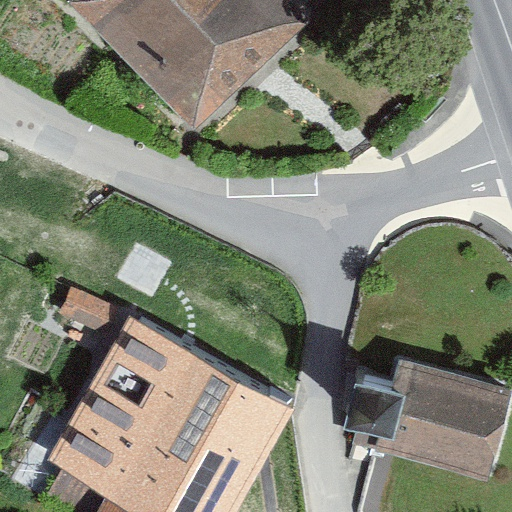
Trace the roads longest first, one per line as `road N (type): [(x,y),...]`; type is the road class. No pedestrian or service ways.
road 1 (residential): [(0,109),(203,198),(326,209)]
road 2 (residential): [(335,511),(319,420),(326,209)]
road 3 (residential): [(326,209),(511,159)]
